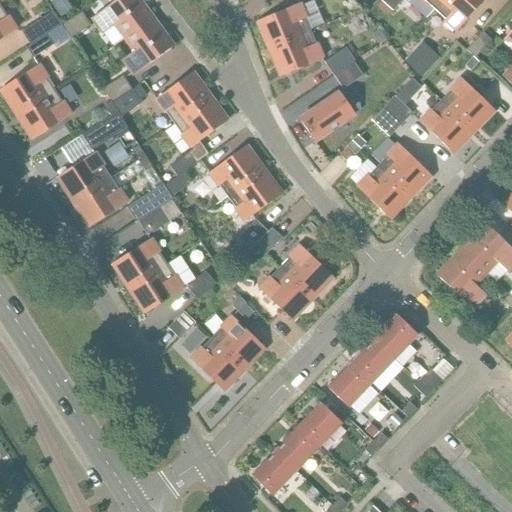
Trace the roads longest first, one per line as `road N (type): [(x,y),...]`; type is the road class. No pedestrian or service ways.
road 1 (residential): [(206,463),(0,156)]
road 2 (residential): [(386,277),(285,155),(216,0)]
road 3 (residential): [(206,463),(386,277)]
road 4 (tertiary): [(135,508),(0,296)]
road 5 (residential): [(446,511),(394,464),(484,370)]
road 6 (residential): [(386,277),(511,146)]
road 7 (residential): [(484,370),(386,277)]
